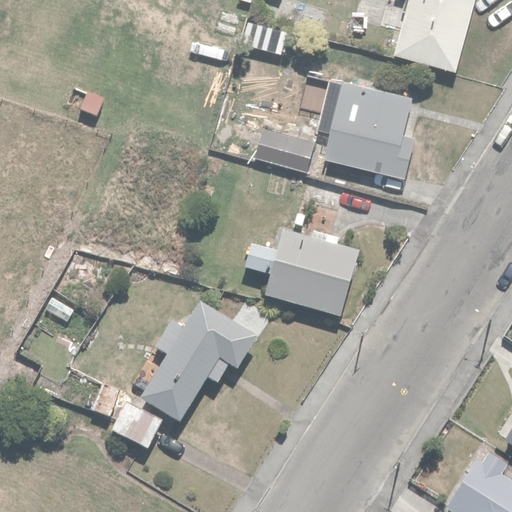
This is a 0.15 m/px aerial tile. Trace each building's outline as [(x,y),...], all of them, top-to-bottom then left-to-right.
[(456,66),(472,0),(405,0),(393,50),(456,66)] [(222,4),(215,30),(285,49),(290,26),(238,13),(239,8),(222,4)] [(338,77),(324,154),(408,170),(414,137),(408,135),(416,92),(338,77)] [(109,90),(83,82),(75,107),(101,116),(109,90)] [(279,129),(274,161),(318,168),(323,136),(308,133),(310,119),(292,117),(289,131),(279,129)] [(302,169),(300,198),(317,199),(316,202),(343,204),(344,183),(338,182),(339,172),(302,169)] [(353,276),(359,246),(337,242),(340,230),(304,222),(301,233),(275,228),(272,245),(246,240),(241,265),(268,270),(264,295),(341,310),(348,275),(353,276)] [(66,322),(76,305),(52,291),(42,308),(66,322)] [(194,299),(180,324),(167,316),(149,346),(161,353),(135,396),(176,421),(203,375),(217,383),(228,365),(233,368),(253,334),(194,299)] [(109,416),(121,387),(99,378),(88,407),(109,416)] [(161,419),(124,399),(108,430),(146,449),(161,419)] [(511,424),(503,441),(511,446),(511,424)] [(511,511),(511,460),(484,442),(443,507),(451,511),(511,511)]
